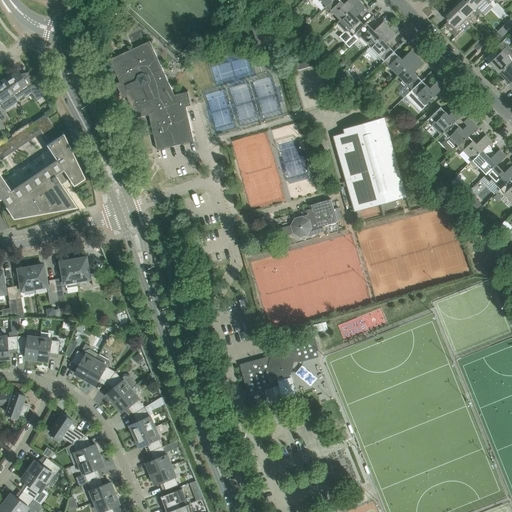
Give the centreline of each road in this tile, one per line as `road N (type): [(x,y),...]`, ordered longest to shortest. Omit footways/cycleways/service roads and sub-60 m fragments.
road 1 (tertiary): [(236,511),(124,210)]
road 2 (tertiary): [(124,210),(60,76),(60,31)]
road 3 (residential): [(53,385),(102,422),(141,511)]
road 4 (residential): [(410,13),(511,119)]
road 5 (unclassified): [(0,248),(124,210)]
